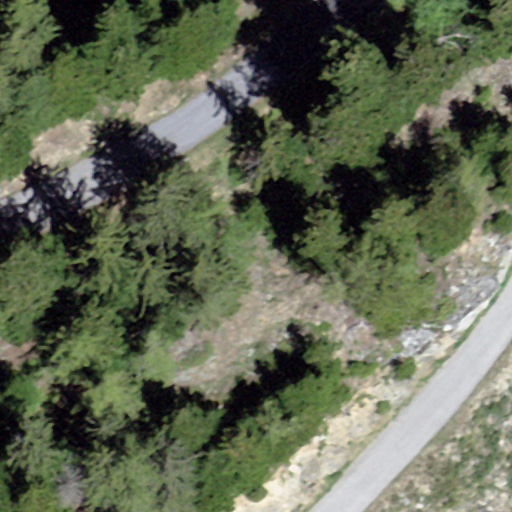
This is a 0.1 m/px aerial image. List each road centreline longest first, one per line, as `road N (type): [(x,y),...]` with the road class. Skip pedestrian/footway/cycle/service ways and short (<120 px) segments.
road 1 (residential): [(321,0),(201,110),(63,198),(0,219)]
road 2 (residential): [(351,511),(511,316)]
